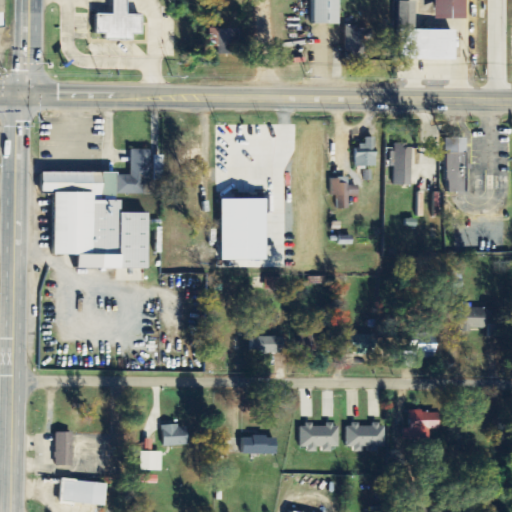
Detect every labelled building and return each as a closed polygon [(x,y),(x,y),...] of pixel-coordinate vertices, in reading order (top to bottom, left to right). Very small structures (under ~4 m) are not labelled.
[(112,0),(112,14),(95,13),(95,34),(105,34),(105,41),(132,41),(132,34),(142,34),(142,15),(127,15),(127,0),(112,0)] [(339,25),(338,0),(311,0),(312,25),(339,25)] [(433,0),(434,19),(464,20),(464,0),(433,0)] [(454,61),(455,31),(414,30),(415,2),(399,1),(397,60),(454,61)] [(238,55),(238,30),(209,29),(209,44),(217,44),(217,54),(238,55)] [(375,166),(374,138),(364,138),(364,146),(354,146),(354,167),(375,166)] [(411,185),(411,146),(391,145),(390,168),(393,168),(393,185),(411,185)] [(465,153),(446,153),(447,193),(468,193),(467,165),(466,165),(465,153)] [(41,173),(41,193),(54,193),(53,255),(77,256),(77,269),(147,270),(148,214),(120,213),(120,202),(114,202),(115,174),(41,173)] [(348,209),(348,197),(357,197),(357,185),(348,186),(348,178),(331,178),(331,197),(337,196),(337,209),(348,209)] [(219,200),(220,261),(265,261),(265,200),(219,200)] [(264,288),(282,289),(282,279),(265,278),(264,288)] [(460,309),(460,332),(470,333),(470,329),(486,330),(487,309),(460,309)] [(317,326),(300,325),(299,350),(329,352),(329,342),(316,341),(317,326)] [(436,334),(411,333),(410,346),(417,346),(417,358),(435,359),(436,334)] [(346,354),(374,355),(375,335),(347,334),(346,354)] [(283,338),(251,337),(251,353),(282,355),(283,338)] [(401,440),(423,441),(423,433),(439,433),(440,413),(409,412),(408,429),(402,429),(401,440)] [(339,447),(338,425),(299,426),(300,450),(316,450),(316,451),(332,450),(331,447),(339,447)] [(345,447),(353,447),(353,452),(365,452),(377,452),(377,448),(384,448),(384,425),(371,425),(345,425),(345,447)] [(162,427),(163,447),(187,446),(186,426),(162,427)] [(55,433),(55,466),(72,466),(72,433),(55,433)] [(277,455),(277,437),(242,437),(242,454),(277,455)] [(140,471),(161,472),(162,452),(140,452),(140,471)] [(63,481),(61,502),(104,506),(106,485),(63,481)]
